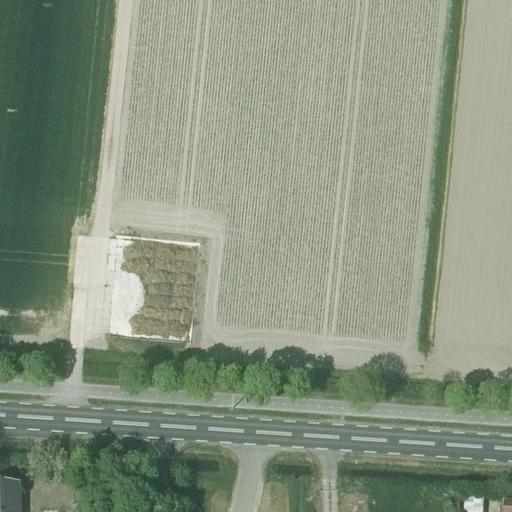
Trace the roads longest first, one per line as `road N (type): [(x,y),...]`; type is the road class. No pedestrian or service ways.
road 1 (secondary): [(511,447),(0,413)]
road 2 (track): [(70,417),(118,0)]
